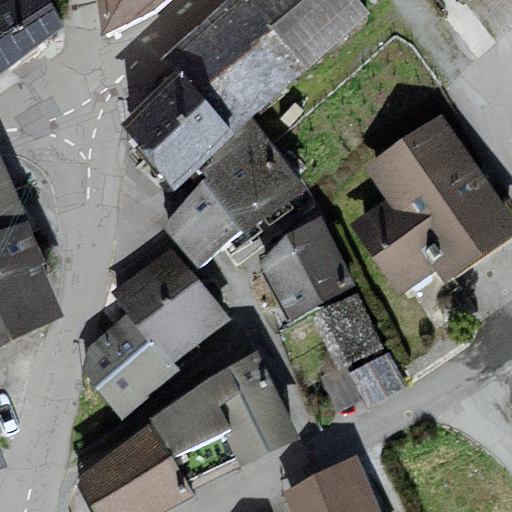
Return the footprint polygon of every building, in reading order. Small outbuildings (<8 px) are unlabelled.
[(0,0),(0,84),(58,34),(39,0),(0,0)] [(105,0),(109,33),(159,6),(165,0),(105,0)] [(366,0),(265,0),(262,3),(332,85),(393,36),(366,0)] [(332,85),(262,3),(181,72),(197,78),(265,146),(332,85)] [(197,78),(139,137),(207,205),(265,146),(197,78)] [(511,227),(458,139),(381,186),(396,211),(363,232),(408,305),(447,281),(457,297),(511,263),(511,227)] [(338,231),(269,278),(304,336),(329,326),(355,377),(399,367),(338,231)] [(45,238),(0,256),(0,377),(54,359),(64,309),(45,238)] [(125,294),(135,316),(189,379),(243,337),(181,253),(125,294)] [(135,316),(82,362),(136,425),(189,379),(135,316)] [(0,480),(16,474),(0,429),(0,480)] [(152,436),(81,480),(101,511),(146,511),(184,489),(152,436)] [(382,511),(364,473),(301,502),(305,511),(382,511)]
